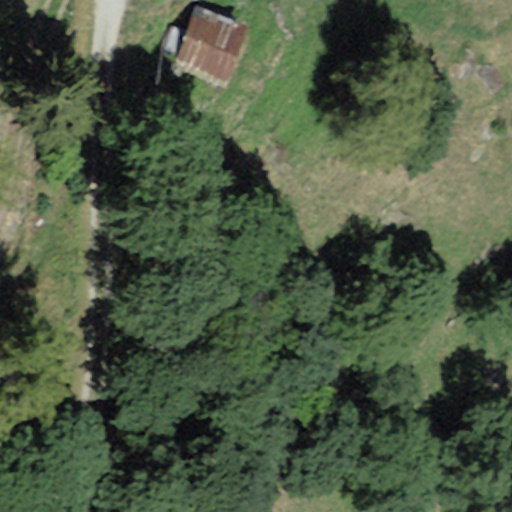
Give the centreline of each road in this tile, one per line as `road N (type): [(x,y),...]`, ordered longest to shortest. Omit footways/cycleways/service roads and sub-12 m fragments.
road 1 (unclassified): [(62,511),(100,389),(109,0)]
road 2 (track): [(0,201),(31,73),(60,0)]
